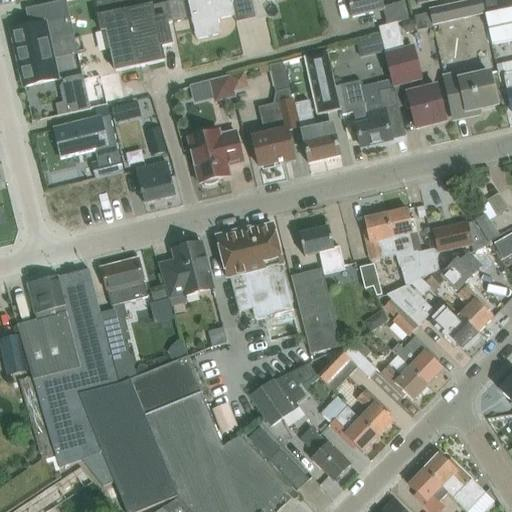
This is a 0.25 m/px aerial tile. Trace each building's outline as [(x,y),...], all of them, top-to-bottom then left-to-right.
[(107,29),(116,71),(139,66),(127,7),(132,6),(130,0),(124,0),(96,6),(102,30),(107,29)] [(188,20),(183,0),(172,0),(169,1),(174,23),(188,20)] [(187,0),(196,40),(221,35),(218,20),(235,16),(232,4),(234,4),(233,1),(232,1),(231,0),(187,0)] [(348,0),(353,18),(384,11),(381,0),(348,0)] [(434,26),(466,19),(485,15),(481,0),(475,0),(430,10),(434,26)] [(495,0),(489,0),(484,1),(487,12),(498,10),(495,0)] [(74,37),(66,1),(32,9),(26,10),(30,28),(12,32),(24,88),(59,80),(50,43),(74,37)] [(162,61),(155,27),(174,23),(169,1),(132,9),(132,6),(127,7),(139,66),(162,61)] [(403,2),(393,5),(398,22),(408,19),(403,2)] [(488,30),(511,24),(511,9),(485,15),(488,30)] [(403,22),(401,29),(406,34),(413,32),(414,25),(409,20),(403,22)] [(397,23),(379,28),(379,29),(389,68),(392,80),(397,104),(409,101),(416,130),(445,122),(441,103),(437,88),(424,91),(413,47),(404,50),(397,23)] [(511,24),(488,30),(492,45),(511,41),(511,24)] [(327,52),(303,58),(317,117),(340,112),(335,87),(327,52)] [(269,65),(259,67),(260,75),(270,72),(275,93),(290,89),(284,67),(283,62),(269,66),(269,65)] [(490,74),(474,78),(472,71),(444,77),(454,120),(469,117),(467,112),(497,106),(490,74)] [(230,76),(229,76),(234,98),(236,98),(235,92),(248,88),(245,73),(231,76),(230,76)] [(234,98),(229,76),(189,86),(194,105),(213,100),(214,103),(234,98)] [(361,81),(335,87),(340,112),(341,111),(342,116),(353,113),(359,137),(361,148),(391,141),(390,136),(403,133),(404,138),(405,138),(405,137),(398,109),(397,104),(392,80),(378,84),(362,88),(361,81)] [(70,108),(56,111),(57,117),(71,114),(91,109),(87,91),(67,96),(70,108)] [(265,136),(252,139),(255,149),(259,168),(279,164),(279,166),(283,165),(282,161),(293,159),(294,162),(295,162),(288,131),(300,129),(293,100),(291,101),(291,100),(273,104),(271,104),(274,116),(261,119),(265,136)] [(340,158),(336,138),(333,125),(315,129),(309,102),(295,105),(300,128),(309,165),(340,158)] [(96,179),(123,172),(107,107),(95,110),(98,120),(54,130),(62,160),(95,152),(98,164),(93,165),(96,179)] [(160,127),(145,131),(153,157),(167,152),(160,127)] [(219,132),(206,136),(206,133),(202,132),(194,134),(192,137),(192,139),(188,140),(188,142),(182,143),(184,152),(190,150),(199,185),(223,179),(230,177),(228,167),(243,163),(236,132),(220,136),(219,132)] [(46,162),(40,164),(43,174),(49,172),(46,162)] [(136,171),(144,205),(175,197),(167,163),(136,171)] [(423,207),(416,209),(419,219),(426,217),(423,207)] [(408,210),(387,215),(396,256),(399,267),(401,267),(406,287),(409,286),(410,285),(421,280),(435,273),(436,272),(440,270),(435,249),(419,253),(418,250),(414,251),(410,236),(417,233),(414,220),(410,221),(408,210)] [(370,262),(396,256),(387,215),(364,220),(367,231),(363,232),(370,262)] [(486,216),(475,223),(489,243),(499,236),(489,221),(486,216)] [(467,224),(434,232),(438,251),(438,253),(471,246),(473,254),(489,245),(474,223),(467,224)] [(248,230),(217,238),(227,279),(230,279),(239,314),(243,325),(259,320),(293,311),(281,265),(282,265),(273,226),(250,232),(250,231),(249,230),(248,230)] [(319,253),(323,271),(324,277),(346,272),(340,248),(334,249),(329,229),(300,235),(304,256),(319,253)] [(176,263),(159,267),(166,287),(166,290),(169,298),(184,295),(185,298),(199,294),(198,289),(212,285),(202,244),(173,251),(176,263)] [(468,256),(455,267),(452,263),(438,272),(458,291),(480,268),(468,256)] [(138,260),(102,269),(106,289),(111,308),(113,308),(124,304),(148,298),(143,279),(138,260)] [(365,290),(376,287),(371,265),(360,268),(365,290)] [(342,347),(322,269),(291,277),(311,355),(342,347)] [(201,394),(203,393),(188,358),(174,363),(149,373),(137,378),(119,386),(89,270),(28,286),(37,322),(18,327),(32,377),(19,381),(43,461),(56,458),(59,468),(81,459),(103,487),(113,483),(124,511),(135,511),(159,501),(175,495),(179,498),(192,511),(270,511),(287,495),(292,500),(294,501),(295,501),(296,501),(298,500),(299,498),(299,496),(298,494),(240,437),(223,448),(201,394)] [(435,273),(425,283),(434,292),(445,281),(436,272),(435,273)] [(421,280),(410,285),(422,297),(430,289),(421,280)] [(387,295),(391,300),(419,327),(435,312),(409,286),(406,287),(387,295)] [(466,287),(457,297),(469,308),(460,317),(478,335),(493,319),(487,313),(490,310),(466,287)] [(166,290),(151,294),(153,304),(151,305),(156,324),(174,319),(171,307),(169,300),(169,298),(166,290)] [(408,337),(419,327),(391,300),(384,308),(395,319),(393,322),(408,337)] [(439,315),(430,324),(439,333),(454,347),(456,344),(463,351),(470,343),(473,344),(478,339),(477,336),(478,335),(460,317),(448,306),(444,310),(439,315)] [(114,311),(101,315),(119,386),(137,378),(126,333),(128,333),(124,319),(122,309),(114,311)] [(227,343),(224,328),(208,332),(212,347),(227,343)] [(27,373),(18,338),(1,342),(9,377),(27,373)] [(398,345),(392,352),(409,368),(428,386),(443,371),(437,364),(440,361),(415,338),(404,350),(398,345)] [(182,342),(170,355),(174,363),(188,358),(182,342)] [(377,371),(352,347),(345,355),(369,378),(377,371)] [(369,378),(345,355),(340,350),(325,356),(332,362),(317,377),(334,393),(357,369),(368,379),(369,378)] [(309,364),(278,380),(274,382),(274,381),(249,399),(271,430),(296,412),(294,410),(309,398),(301,388),(317,376),(309,364)] [(413,402),(428,386),(409,368),(400,376),(389,366),(379,376),(404,399),(406,396),(413,402)] [(511,378),(500,391),(511,402),(511,378)] [(387,416),(390,413),(365,390),(356,399),(368,410),(359,419),(359,420),(378,438),(393,422),(387,416)] [(233,427),(251,422),(243,397),(225,403),(233,427)] [(363,454),(378,438),(359,420),(359,419),(348,408),(329,427),(353,451),(356,448),(363,454)] [(259,427),(247,437),(269,460),(273,465),(298,492),(310,481),(296,466),(280,450),(259,427)] [(316,455),(311,460),(335,483),(351,467),(311,428),(300,439),(316,455)] [(426,470),(449,492),(448,494),(467,511),(469,511),(486,495),(450,460),(447,463),(440,455),(426,470)] [(16,511),(50,511),(93,483),(81,468),(16,511)] [(417,494),(414,497),(429,511),(440,511),(445,507),(440,502),(448,494),(449,492),(426,470),(409,487),(417,494)] [(192,511),(179,498),(157,511),(192,511)] [(403,511),(394,502),(384,511),(403,511)]
